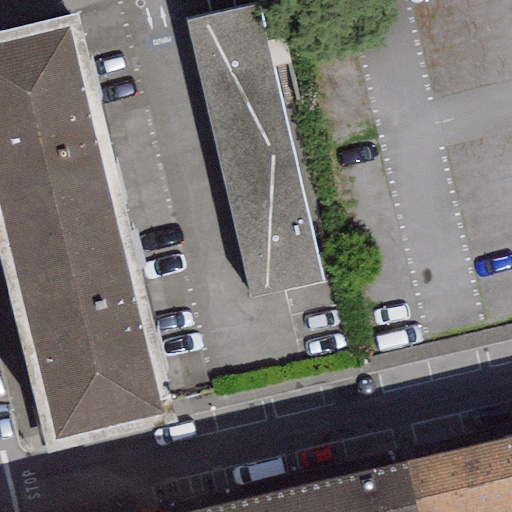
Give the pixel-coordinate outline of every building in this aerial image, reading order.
[(257,12),(186,28),(251,305),(322,289),(257,12)] [(0,46),(0,265),(128,234),(77,27),(0,46)] [(178,437),(128,234),(0,265),(0,276),(47,469),(178,437)] [(511,511),(511,438),(405,463),(416,511),(511,511)] [(416,511),(405,463),(197,511),(416,511)]
